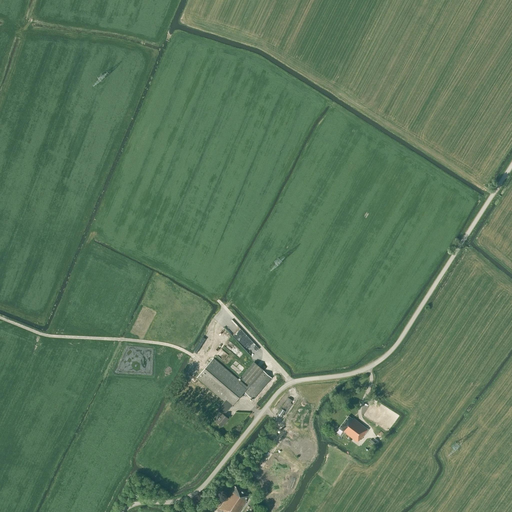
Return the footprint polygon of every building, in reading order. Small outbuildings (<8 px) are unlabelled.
[(213,358),(197,378),(225,402),(222,405),(217,410),(222,414),(215,422),(221,427),(228,419),(224,415),(231,407),(240,397),(245,391),(246,389),(248,388),(247,387),(213,358)] [(254,362),(241,377),(249,384),(247,387),(248,388),(250,385),(263,370),(254,362)] [(246,389),(245,391),(246,392),(245,393),(253,400),(271,378),(264,371),(247,390),(246,389)] [(284,416),(292,404),(291,403),(292,400),(288,398),(277,414),(281,417),(283,415),(284,416)] [(353,419),(348,416),(339,428),(357,442),(360,438),(361,439),(368,429),(353,418),(353,419)] [(238,511),(240,511),(246,501),(246,500),(249,496),(235,486),(219,509),(224,511),(238,511)] [(218,508),(223,501),(218,497),(213,504),(218,508)]
